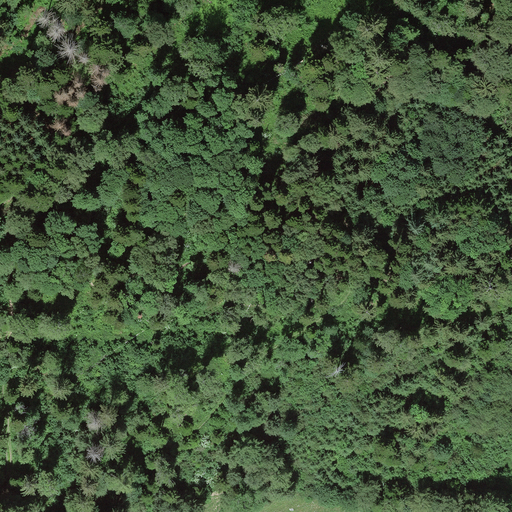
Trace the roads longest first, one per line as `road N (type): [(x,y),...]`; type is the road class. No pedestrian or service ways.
road 1 (track): [(397,0),(411,34),(408,54),(338,139),(327,176),(358,253),(349,289),(247,369),(182,439),(134,459),(86,511)]
road 2 (track): [(0,508),(9,464),(8,307),(0,282)]
